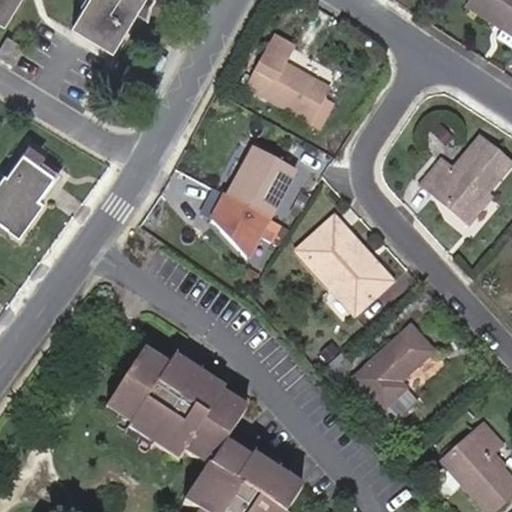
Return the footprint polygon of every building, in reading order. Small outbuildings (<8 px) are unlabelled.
[(0,0),(0,25),(1,26),(17,0),(0,0)] [(87,0),(68,32),(107,57),(130,21),(145,29),(147,14),(152,6),(142,0),(87,0)] [(508,22),(511,23),(511,0),(468,0),(465,5),(503,30),(508,22)] [(511,35),(511,23),(508,22),(503,30),(511,35)] [(245,88),(309,126),(314,116),(326,122),(334,108),(322,101),(328,90),(284,66),(293,49),(273,37),(245,88)] [(0,61),(9,68),(21,51),(4,40),(0,46),(0,61)] [(314,116),(309,126),(321,132),(326,122),(314,116)] [(511,167),(511,166),(480,139),(451,172),(439,162),(418,187),(430,197),(432,194),(469,226),(491,200),(487,196),(511,167)] [(2,171),(0,174),(0,226),(16,239),(44,204),(36,199),(53,178),(35,165),(41,155),(29,146),(6,174),(2,171)] [(296,173),(253,150),(227,198),(270,222),(296,173)] [(361,262),(368,256),(335,218),(298,251),(355,316),(385,290),(361,262)] [(392,283),(368,256),(361,262),(385,290),(392,283)] [(434,354),(410,327),(350,380),(392,427),(418,404),(401,384),(434,354)] [(322,355),(330,364),(341,354),(333,345),(322,355)] [(106,409),(121,419),(131,426),(129,429),(176,460),(183,451),(208,468),(223,445),(245,411),(220,395),(223,391),(201,376),(175,361),(169,371),(142,354),(106,409)] [(330,364),(322,371),(334,384),(352,367),(341,354),(330,364)] [(484,511),(495,511),(511,497),(511,480),(490,456),(502,446),(483,425),(441,462),(484,511)] [(223,445),(208,468),(198,483),(184,505),(194,511),(286,511),(300,491),(252,458),(249,463),(223,445)]
